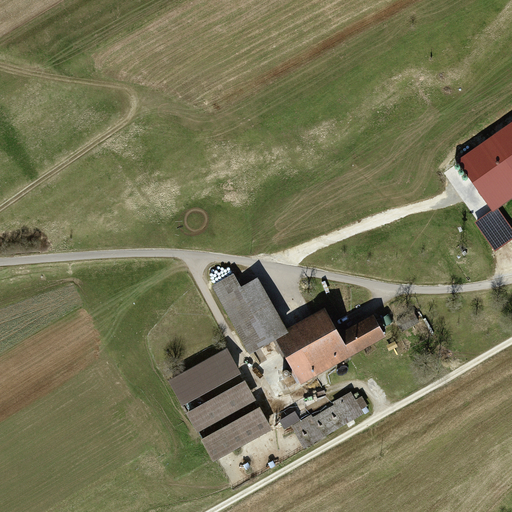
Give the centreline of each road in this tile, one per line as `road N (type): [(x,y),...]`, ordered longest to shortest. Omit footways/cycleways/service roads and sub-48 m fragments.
road 1 (unclassified): [(511,279),(417,290),(169,252),(0,261)]
road 2 (track): [(211,511),(511,340)]
road 3 (track): [(0,208),(122,124),(134,103),(124,87),(0,63)]
